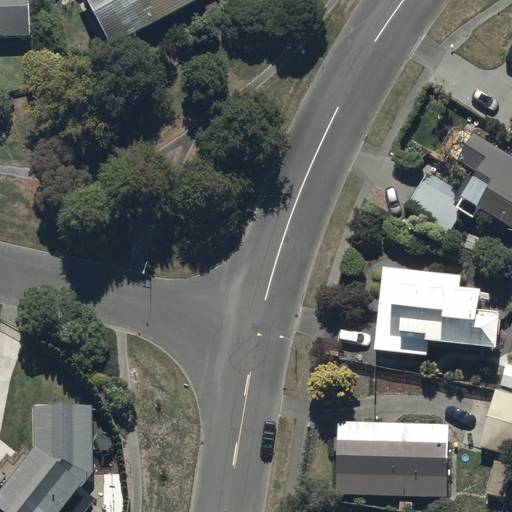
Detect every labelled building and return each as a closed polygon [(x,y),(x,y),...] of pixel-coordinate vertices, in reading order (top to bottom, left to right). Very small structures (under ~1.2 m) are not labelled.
[(0,0),(0,34),(32,34),(30,0),(0,0)] [(92,0),(112,40),(193,0),(92,0)] [(511,21),(494,53),(511,62),(511,115),(510,119),(511,120),(511,21)] [(474,166),(461,187),(431,167),(408,203),(450,229),(463,209),(475,216),(483,203),(511,221),(511,152),(476,130),(459,157),(474,166)] [(464,271),(386,263),(378,347),(429,352),(431,336),(501,343),(504,308),(482,306),(484,286),(462,284),(464,271)] [(511,364),(506,363),(482,446),(511,454),(511,364)] [(93,404),(36,403),(35,444),(0,492),(0,501),(14,511),(61,511),(94,466),(93,404)] [(451,423),(340,421),(338,491),(449,494),(451,423)] [(511,471),(511,463),(493,458),(486,492),(505,497),(511,471)]
